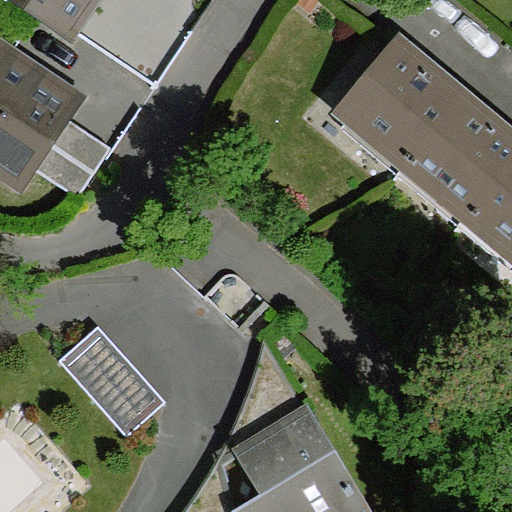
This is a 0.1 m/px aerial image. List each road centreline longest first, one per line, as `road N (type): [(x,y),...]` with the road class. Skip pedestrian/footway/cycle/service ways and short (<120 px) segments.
road 1 (residential): [(511,489),(229,226),(162,176)]
road 2 (residential): [(162,176),(171,122),(243,0)]
road 3 (residential): [(162,176),(118,222),(65,250),(0,247)]
